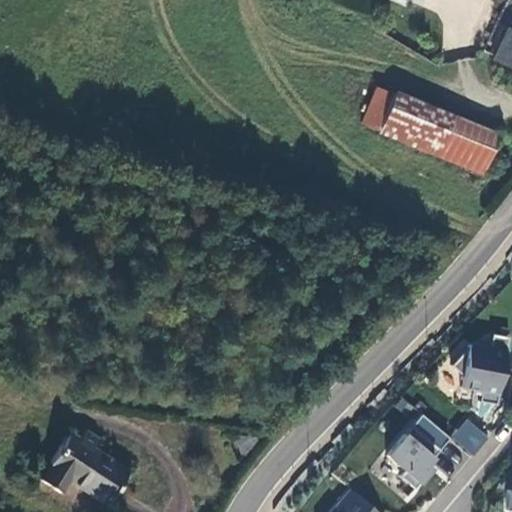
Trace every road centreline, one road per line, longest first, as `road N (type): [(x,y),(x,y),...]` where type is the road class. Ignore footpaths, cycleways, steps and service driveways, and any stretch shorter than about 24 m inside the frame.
road 1 (residential): [(248,503),(302,427),(511,213)]
road 2 (residential): [(255,0),(511,119)]
road 3 (residential): [(59,376),(248,503)]
road 4 (residential): [(63,9),(183,43),(202,0)]
road 5 (residential): [(59,376),(146,242)]
